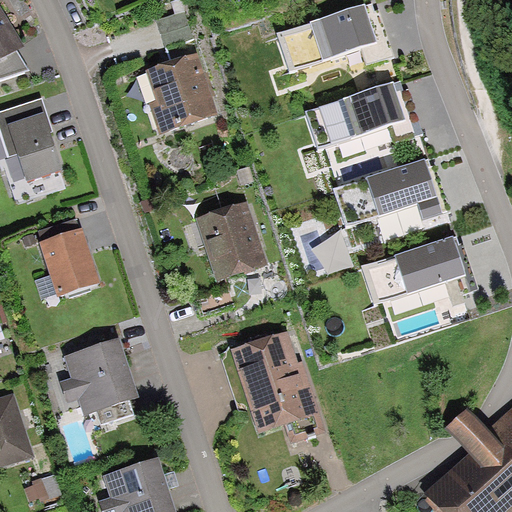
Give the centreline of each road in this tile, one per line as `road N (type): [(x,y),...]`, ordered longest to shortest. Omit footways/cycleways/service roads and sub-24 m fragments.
road 1 (residential): [(215,511),(38,0)]
road 2 (residential): [(511,243),(425,0)]
road 3 (residential): [(324,511),(450,445),(495,402),(511,369)]
road 4 (track): [(459,0),(486,112),(484,173)]
